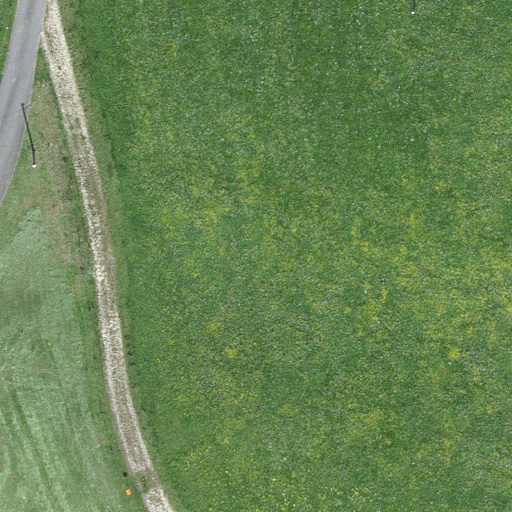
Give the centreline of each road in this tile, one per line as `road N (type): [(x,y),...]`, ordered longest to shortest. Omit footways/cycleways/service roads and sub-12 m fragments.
road 1 (track): [(37,0),(73,113),(127,440),(164,511)]
road 2 (unclassified): [(26,0),(0,141)]
